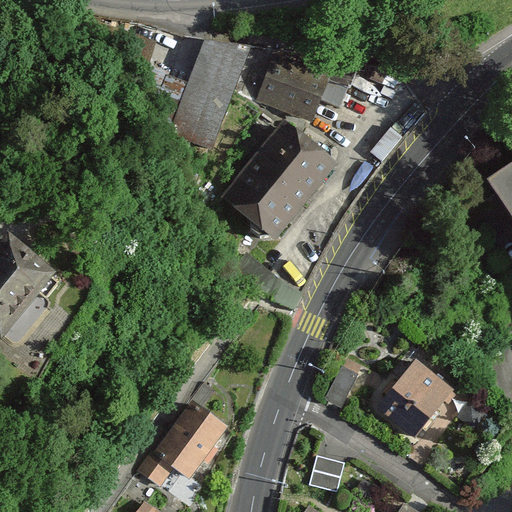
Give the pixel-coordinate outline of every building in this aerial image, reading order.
[(150,67),(158,42),(111,28),(104,52),(150,67)] [(176,140),(207,153),(249,50),(218,38),(176,140)] [(274,49),(256,99),(314,120),(332,71),(274,49)] [(221,196),(278,242),(336,170),(278,124),(221,196)] [(511,163),(484,183),(511,227),(511,163)] [(9,243),(0,253),(0,328),(11,338),(40,303),(48,309),(65,289),(9,243)] [(413,361),(376,410),(420,444),(457,394),(413,361)] [(343,362),(331,396),(347,401),(359,368),(343,362)] [(191,403),(140,476),(164,492),(176,474),(190,483),(228,428),(191,403)] [(316,481),(344,484),(347,456),(319,453),(316,481)]
